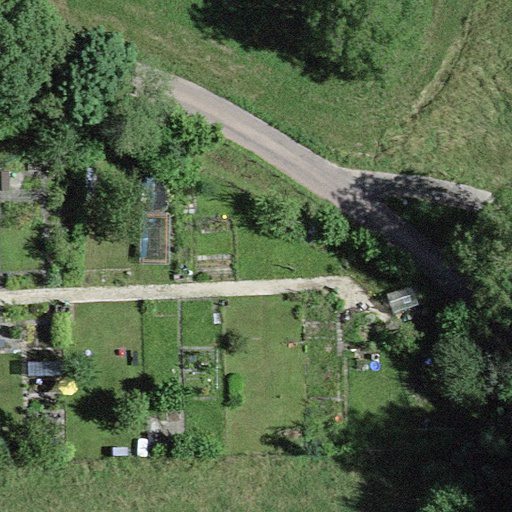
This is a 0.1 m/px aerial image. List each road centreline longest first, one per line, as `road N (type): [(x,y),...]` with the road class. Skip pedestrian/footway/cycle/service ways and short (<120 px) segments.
road 1 (unclassified): [(511,336),(341,186),(215,109),(0,33)]
road 2 (track): [(341,186),(414,185),(511,208)]
